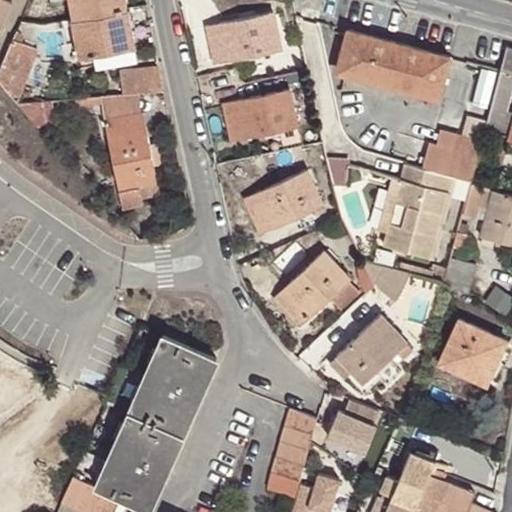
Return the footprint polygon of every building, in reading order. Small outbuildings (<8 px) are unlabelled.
[(0,0),(0,29),(1,30),(12,3),(6,0),(0,0)] [(131,34),(125,0),(68,0),(76,43),(131,34)] [(274,11),(205,25),(214,64),(283,48),(274,11)] [(452,56),(346,29),(335,72),(440,99),(452,56)] [(131,34),(76,43),(78,55),(133,47),(131,34)] [(0,68),(0,84),(16,102),(39,49),(13,39),(0,68)] [(511,140),(511,47),(506,46),(485,129),(501,134),(508,109),(511,110),(511,119),(508,135),(507,139),(511,140)] [(120,68),(123,94),(138,93),(163,90),(157,65),(120,68)] [(232,140),(266,133),(295,127),(299,126),(291,87),(223,101),(232,140)] [(140,111),(138,93),(123,94),(101,95),(102,104),(103,105),(118,102),(121,114),(140,111)] [(102,104),(101,95),(92,96),(92,105),(102,104)] [(92,96),(75,98),(76,107),(92,106),(92,105),(92,96)] [(16,102),(38,127),(55,121),(53,99),(16,102)] [(143,110),(140,111),(121,114),(118,102),(103,105),(123,208),(142,204),(141,199),(159,195),(157,181),(154,164),(160,162),(156,142),(149,144),(143,110)] [(501,134),(508,135),(511,119),(511,110),(508,109),(501,134)] [(266,133),(270,152),(300,146),(295,127),(266,133)] [(475,168),(482,140),(441,129),(437,143),(429,141),(422,166),(456,176),(471,180),(475,168)] [(452,191),(456,176),(422,166),(404,162),(400,178),(385,232),(382,244),(432,258),(450,191),(452,191)] [(308,168),(244,197),(261,233),(324,203),(308,168)] [(377,230),(385,232),(400,178),(391,176),(377,230)] [(162,180),(157,181),(159,195),(165,194),(162,180)] [(511,194),(471,183),(462,213),(477,217),(479,208),(487,210),(484,219),(480,236),(511,244),(511,194)] [(477,217),(484,219),(487,210),(479,208),(477,217)] [(460,222),(454,245),(464,248),(469,234),(467,233),(469,225),(460,222)] [(351,276),(325,250),(275,296),(300,323),(331,296),(341,306),(359,290),(349,279),(351,276)] [(443,283),(468,299),(478,265),(451,257),(448,267),(444,281),(443,283)] [(363,263),(374,285),(395,300),(411,272),(399,268),(361,258),(363,263)] [(444,281),(448,267),(434,264),(432,269),(401,261),(399,268),(411,272),(444,281)] [(356,267),(366,292),(374,285),(363,263),(356,267)] [(389,358),(407,341),(382,313),(336,355),(351,371),(362,383),(389,358)] [(506,339),(460,317),(439,360),(486,382),(506,339)] [(95,485),(74,475),(62,502),(84,511),(110,511),(118,496),(150,510),(219,357),(164,333),(95,485)] [(414,349),(407,341),(389,358),(396,365),(414,349)] [(351,371),(336,355),(330,360),(346,377),(351,371)] [(341,394),(328,440),(367,451),(380,405),(341,394)] [(312,437),(317,416),(289,408),(267,486),(295,494),(298,483),(300,477),(312,437)] [(381,496),(412,508),(427,473),(444,480),(447,472),(430,467),(438,448),(415,438),(398,479),(386,475),(380,490),(383,492),(381,496)] [(295,494),(290,511),(324,511),(325,511),(329,511),(339,478),(317,472),(313,487),(298,483),(295,494)] [(412,508),(410,511),(441,511),(452,483),(444,480),(427,473),(412,508)] [(441,511),(468,511),(472,503),(476,491),(452,483),(441,511)] [(381,496),(378,495),(371,511),(410,511),(412,508),(381,496)] [(492,511),(472,503),(468,511),(492,511)]
